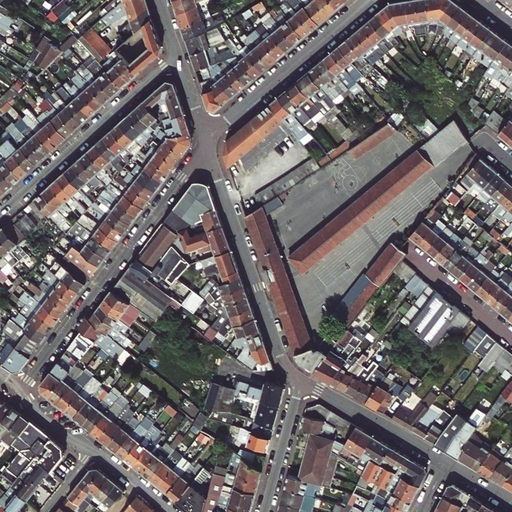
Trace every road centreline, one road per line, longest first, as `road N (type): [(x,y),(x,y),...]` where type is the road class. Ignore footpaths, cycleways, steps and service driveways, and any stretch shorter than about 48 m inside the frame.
road 1 (residential): [(20,389),(180,175),(208,149)]
road 2 (tertiary): [(300,380),(277,350),(208,149)]
road 3 (residential): [(0,214),(177,55)]
road 4 (residential): [(205,139),(370,0)]
road 5 (residential): [(300,380),(446,462)]
road 6 (tertiary): [(263,511),(300,380)]
road 7 (residential): [(414,255),(511,339)]
